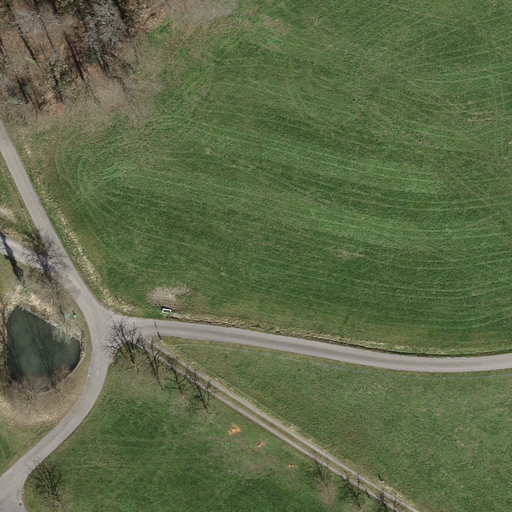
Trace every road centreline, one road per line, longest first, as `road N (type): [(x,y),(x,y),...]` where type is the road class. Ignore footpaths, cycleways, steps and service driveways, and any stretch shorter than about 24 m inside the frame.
road 1 (track): [(511,359),(391,358),(191,314),(102,325),(393,511)]
road 2 (unclassified): [(0,134),(61,266),(102,325),(92,385),(0,486)]
